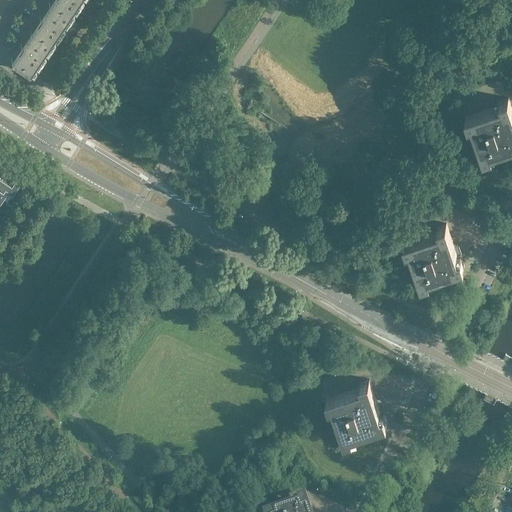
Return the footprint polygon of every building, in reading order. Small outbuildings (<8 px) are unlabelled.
[(29,72),(77,0),(50,0),(11,60),(29,72)] [(511,108),(508,98),(499,101),(500,104),(465,116),(468,125),(472,124),(483,159),(493,156),(492,153),(511,146),(511,108)] [(458,259),(454,247),(446,224),(437,227),(438,230),(403,242),(406,251),(409,250),(421,285),(430,282),(429,279),(464,267),(461,258),(458,259)] [(471,318),(465,330),(470,333),(476,321),(471,318)] [(381,414),(377,402),(369,380),(360,383),(361,386),(326,398),(329,407),(333,406),(344,441),(353,438),(352,434),(387,423),(384,413),(381,414)]
